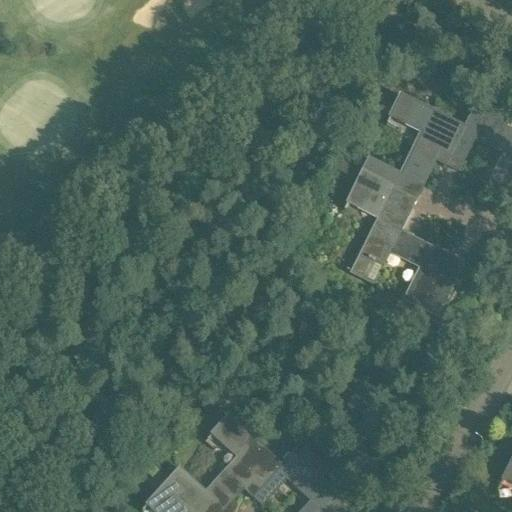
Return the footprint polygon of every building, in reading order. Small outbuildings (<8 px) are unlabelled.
[(369,159),(361,175),(400,193),(408,178),(423,186),(440,150),(453,156),(457,147),(456,146),(465,127),(401,95),(391,115),(424,132),(402,176),(369,159)] [(473,111),(465,127),(456,146),(457,147),(467,152),(475,137),(507,153),(491,187),(511,197),(511,194),(511,130),(507,128),(511,117),(484,103),(478,114),(473,111)] [(341,163),(337,170),(342,173),(348,175),(351,168),(346,165),(341,163)] [(375,283),(390,252),(400,232),(408,216),(393,209),(400,193),(361,175),(348,201),(378,217),(351,272),(375,283)] [(400,232),(390,252),(423,268),(407,302),(438,317),(455,282),(436,272),(445,254),(400,232)] [(180,469),(170,480),(202,509),(212,498),(224,509),(251,480),(261,489),(268,482),(267,481),(281,465),(228,417),(213,433),(240,458),(208,494),(180,469)] [(293,452),(281,465),(267,481),(268,482),(276,490),(288,477),(315,502),(305,511),(328,511),(326,510),(340,495),(321,477),(329,468),(306,447),(297,456),(293,452)] [(149,467),(143,474),(148,478),(151,481),(158,474),(154,471),(149,467)] [(199,511),(200,511),(168,482),(148,504),(157,511),(199,511)]
